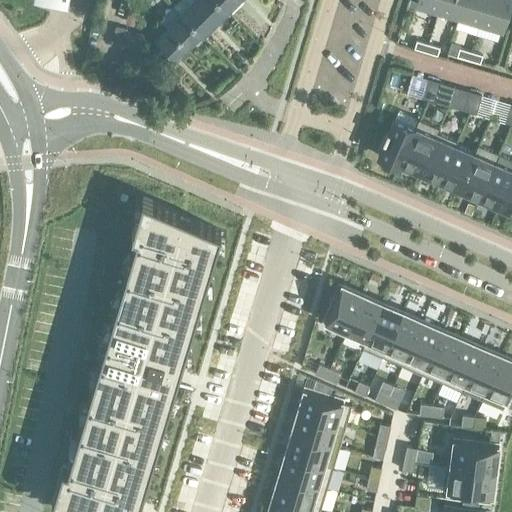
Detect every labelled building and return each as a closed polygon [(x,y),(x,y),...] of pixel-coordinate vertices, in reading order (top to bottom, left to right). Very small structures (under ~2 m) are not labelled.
[(73,0),(35,0),(35,3),(72,9),(73,0)] [(178,0),(173,5),(199,31),(202,33),(227,8),(219,0),(178,0)] [(440,0),(439,8),(460,14),(463,0),(440,0)] [(463,0),(460,14),(480,20),(486,0),(463,0)] [(486,0),(480,20),(502,26),(509,0),(486,0)] [(169,26),(159,37),(176,54),(190,40),(191,41),(198,34),(197,33),(199,31),(173,5),(160,18),(169,26)] [(127,32),(125,42),(141,45),(143,36),(138,35),(138,33),(127,30),(127,32)] [(417,39),(414,47),(426,50),(428,43),(417,39)] [(428,43),(426,50),(438,54),(440,46),(428,43)] [(460,47),(457,55),(469,58),(471,50),(460,47)] [(471,50),(469,58),(480,62),(483,54),(471,50)] [(427,78),(425,87),(437,91),(440,81),(427,78)] [(425,87),(422,97),(434,100),(437,91),(425,87)] [(469,90),(466,99),(479,103),(482,94),(469,90)] [(466,99),(464,109),(476,113),(479,103),(466,99)] [(385,139),(378,154),(400,164),(420,118),(419,118),(398,109),(395,118),(394,118),(389,129),(388,128),(383,139),(385,139)] [(420,118),(400,164),(401,164),(401,162),(420,170),(438,131),(438,132),(440,127),(420,118)] [(438,131),(420,170),(440,179),(455,144),(456,145),(458,140),(438,132),(438,131)] [(455,144),(440,179),(460,188),(475,153),(474,152),(456,145),(455,144)] [(475,153),(460,188),(480,196),(495,161),(499,153),(478,144),(474,152),(475,153)] [(495,161),(480,196),(500,205),(511,176),(511,158),(499,153),(495,161)] [(511,176),(500,205),(511,210),(511,176)] [(63,465),(51,502),(84,511),(137,511),(143,494),(175,385),(174,385),(170,383),(177,359),(182,361),(183,360),(221,229),(185,213),(180,212),(143,195),(131,233),(137,235),(100,357),(98,363),(68,466),(63,465)] [(329,305),(324,317),(327,318),(326,320),(347,329),(362,293),(342,284),(332,306),(329,305)] [(362,293),(347,329),(366,338),(382,301),(362,293)] [(366,338),(362,346),(382,355),(402,310),(382,301),(366,338)] [(402,310),(382,355),(402,364),(422,318),(402,310)] [(422,318),(402,364),(422,372),(442,327),(422,318)] [(442,327),(422,372),(442,381),(462,335),(442,327)] [(442,381),(437,392),(457,400),(462,390),(466,381),(481,344),(462,335),(442,381)] [(466,381),(462,390),(481,398),(482,398),(485,389),(492,374),(501,353),(481,344),(466,381)] [(485,389),(482,398),(503,407),(510,391),(511,392),(511,357),(501,353),(492,374),(485,389)] [(320,363),(315,373),(326,378),(331,367),(320,363)] [(331,367),(326,378),(337,382),(342,372),(331,367)] [(304,389),(298,411),(345,425),(352,403),(330,396),(333,386),(317,379),(313,391),(304,389)] [(359,380),(355,390),(366,395),(370,385),(359,380)] [(379,388),(375,399),(386,403),(390,393),(379,388)] [(390,393),(386,403),(397,408),(401,398),(390,393)] [(421,402),(419,413),(431,415),(433,404),(421,402)] [(433,404),(431,415),(443,416),(444,405),(433,404)] [(298,411),(291,433),(339,447),(345,425),(298,411)] [(463,414),(461,425),(473,426),(475,416),(463,414)] [(475,416),(473,426),(485,428),(487,417),(475,416)] [(380,422),(378,434),(389,436),(391,424),(380,422)] [(492,429),(490,444),(499,445),(500,430),(492,429)] [(291,433),(285,454),(333,468),(339,447),(291,433)] [(378,434),(375,446),(386,448),(389,436),(378,434)] [(449,438),(446,463),(496,470),(499,445),(490,444),(449,438)] [(407,445),(404,457),(415,459),(418,447),(407,445)] [(285,454),(279,474),(326,489),(333,468),(285,454)] [(404,457),(402,469),(413,471),(415,459),(404,457)] [(446,463),(443,488),(492,495),(496,470),(446,463)] [(371,464),(369,476),(380,479),(382,467),(371,464)] [(279,474),(273,495),(320,509),(326,489),(279,474)] [(369,476),(366,488),(377,490),(380,479),(369,476)] [(273,495),(267,511),(319,511),(320,509),(273,495)] [(441,506),(439,511),(486,511),(479,511),(480,502),(464,500),(463,509),(441,506)]
